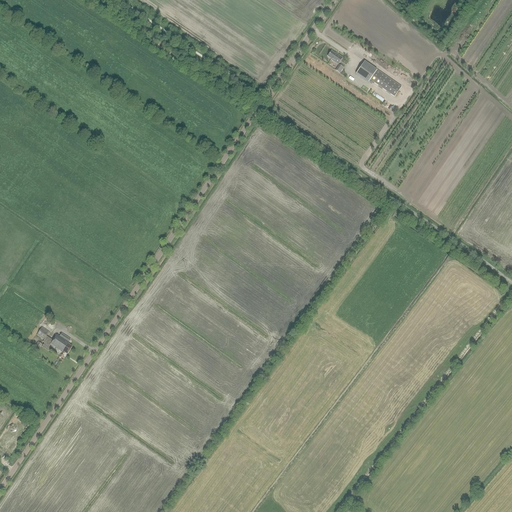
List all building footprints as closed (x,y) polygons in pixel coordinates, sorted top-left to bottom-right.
[(338,64),(342,58),(335,53),(335,54),(331,51),(328,56),(331,59),(331,60),(338,64)] [(401,87),(377,70),(364,61),(356,74),(368,82),(370,80),(395,97),(401,87)] [(342,72),(345,67),(340,64),(337,69),(342,72)] [(382,102),(384,99),(374,92),(371,95),(382,102)] [(57,335),(53,341),(46,336),(49,332),(42,327),(36,335),(44,340),(42,342),(44,343),(42,347),(49,352),(51,348),(49,346),(50,345),(63,353),(64,352),(67,354),(72,347),(68,344),(70,340),(61,334),(59,336),(57,335)] [(36,353),(42,345),(38,342),(32,350),(36,353)]
